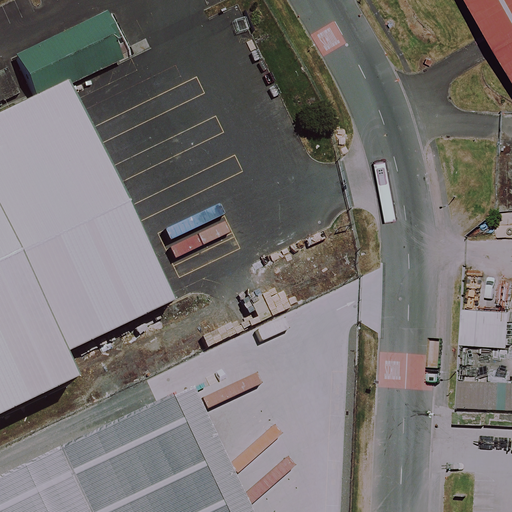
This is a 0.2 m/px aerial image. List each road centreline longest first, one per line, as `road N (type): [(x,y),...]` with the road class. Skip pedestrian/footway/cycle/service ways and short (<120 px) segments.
road 1 (tertiary): [(324,0),(371,74),(405,185),(413,247),(399,511)]
road 2 (unknown): [(224,254),(405,185)]
